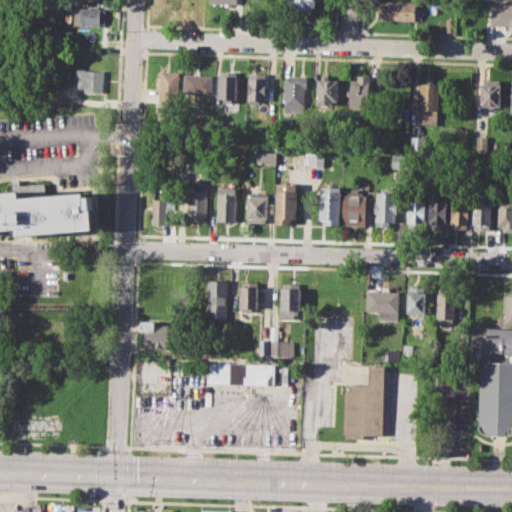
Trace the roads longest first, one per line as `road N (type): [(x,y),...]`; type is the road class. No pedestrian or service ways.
road 1 (residential): [(134,0),(115,511)]
road 2 (secondary): [(511,485),(0,468)]
road 3 (residential): [(126,247),(511,263)]
road 4 (residential): [(133,38),(511,50)]
